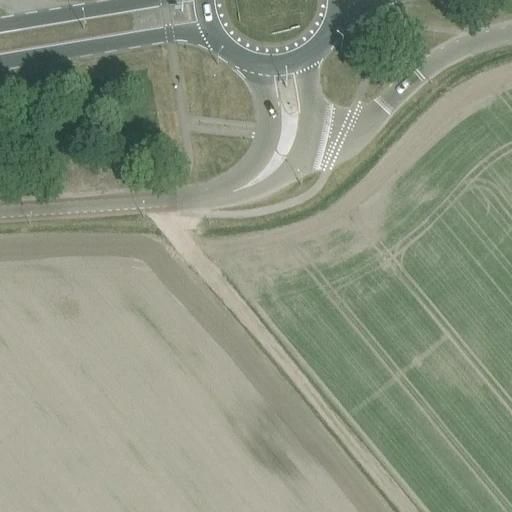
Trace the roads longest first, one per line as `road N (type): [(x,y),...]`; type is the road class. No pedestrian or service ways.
road 1 (track): [(411,511),(203,254),(187,202)]
road 2 (tertiary): [(0,212),(187,202),(261,175)]
road 3 (unclassified): [(309,138),(352,133),(426,69),(477,40),(511,32)]
road 4 (primary): [(0,62),(209,33)]
